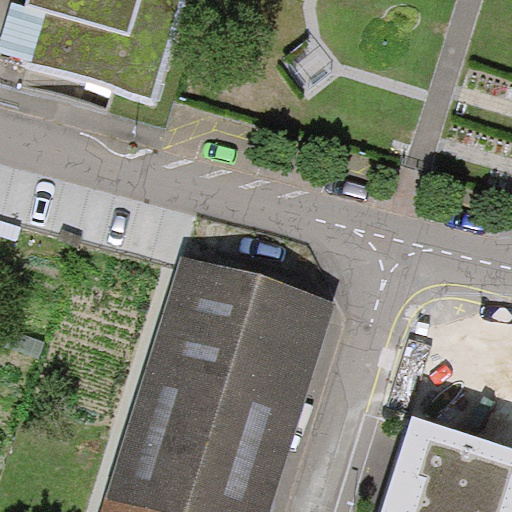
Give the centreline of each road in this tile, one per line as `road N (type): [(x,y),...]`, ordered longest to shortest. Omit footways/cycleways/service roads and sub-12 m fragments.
road 1 (residential): [(397,238),(0,133)]
road 2 (residential): [(397,238),(314,511)]
